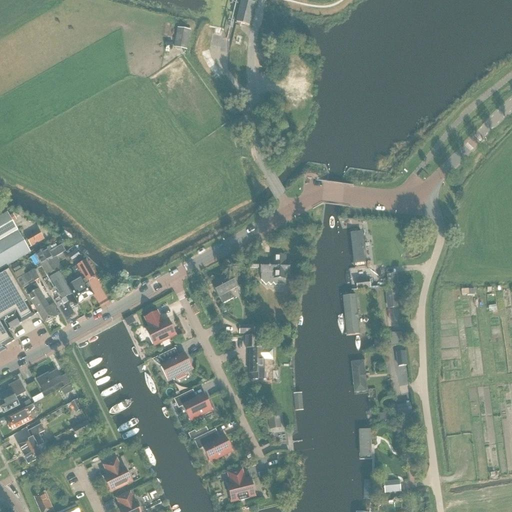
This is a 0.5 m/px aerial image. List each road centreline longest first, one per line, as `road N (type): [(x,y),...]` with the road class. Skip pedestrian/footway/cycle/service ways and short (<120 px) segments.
road 1 (unclassified): [(439,511),(420,315),(440,230),(425,189)]
road 2 (unclassified): [(289,211),(256,142),(250,47),(260,0)]
road 3 (secondary): [(0,372),(172,276)]
road 4 (residential): [(258,453),(172,276)]
road 5 (secondary): [(289,211),(322,192),(390,201),(425,189)]
road 6 (secondary): [(172,276),(289,211)]
road 7 (secondary): [(425,189),(511,104)]
